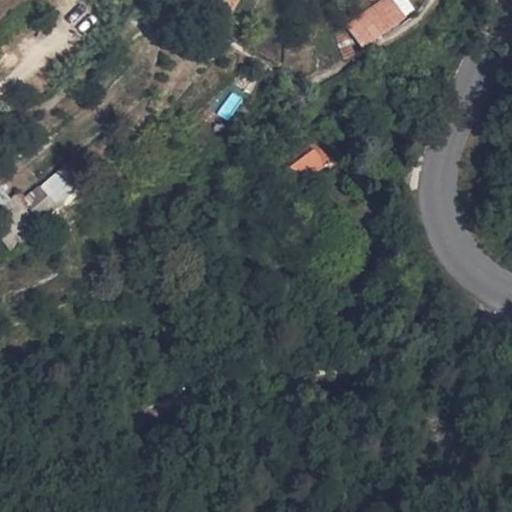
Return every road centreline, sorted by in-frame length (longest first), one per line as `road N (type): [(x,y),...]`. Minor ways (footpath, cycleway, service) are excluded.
road 1 (track): [(179,511),(511,363)]
road 2 (secondary): [(511,298),(466,265),(438,207),(442,161),(511,2)]
